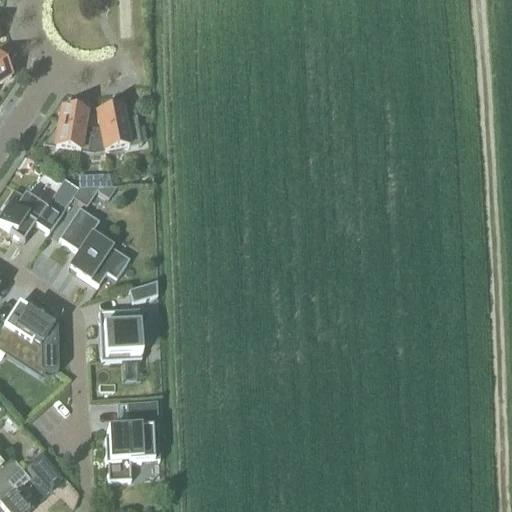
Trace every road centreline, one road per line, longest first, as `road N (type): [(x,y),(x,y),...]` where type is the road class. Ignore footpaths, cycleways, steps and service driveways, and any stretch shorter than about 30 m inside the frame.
road 1 (residential): [(0,263),(61,308),(75,338),(89,495)]
road 2 (residential): [(0,129),(30,82),(27,0)]
